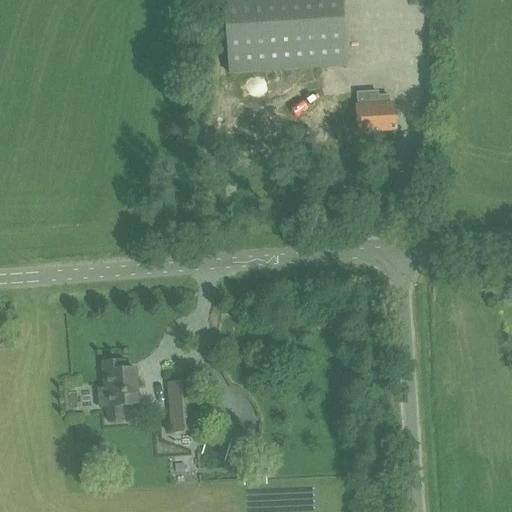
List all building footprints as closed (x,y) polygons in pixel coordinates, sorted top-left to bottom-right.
[(348,66),(343,0),(223,0),(229,74),(348,66)] [(358,133),(396,131),(394,104),(390,105),(389,96),(378,97),(378,93),(358,94),(359,107),(356,107),(358,133)] [(123,357),(90,358),(91,390),(160,388),(160,368),(159,356),(137,356),(137,354),(123,355),(123,357)] [(203,431),(201,380),(177,381),(179,432),(203,431)] [(235,463),(241,445),(221,438),(214,456),(235,463)] [(276,486),(275,473),(251,474),(252,488),(276,486)]
